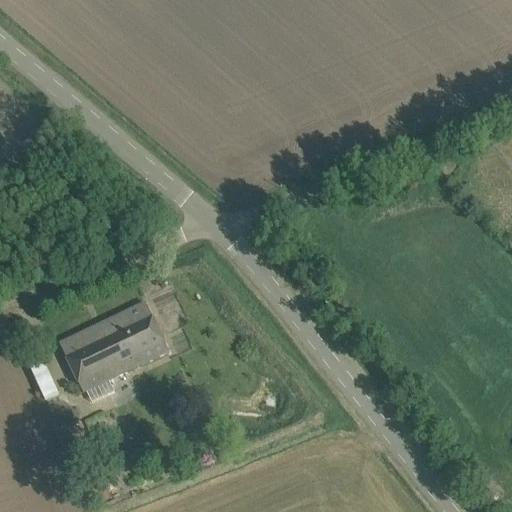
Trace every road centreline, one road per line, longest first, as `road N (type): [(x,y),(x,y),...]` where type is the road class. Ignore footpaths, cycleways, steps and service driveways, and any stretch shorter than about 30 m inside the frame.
road 1 (unclassified): [(448,511),(221,228),(0,46)]
road 2 (unknown): [(0,317),(221,228)]
